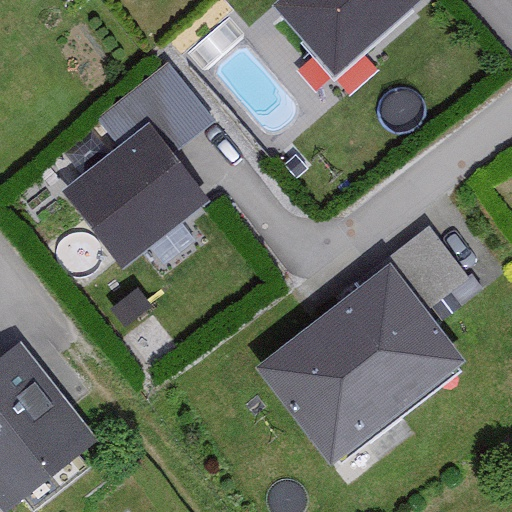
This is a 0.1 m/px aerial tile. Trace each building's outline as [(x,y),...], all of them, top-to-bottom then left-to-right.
[(290,0),(277,12),(342,85),(437,0),(290,0)] [(265,139),(302,106),(231,27),(194,59),(265,139)] [(98,126),(122,158),(64,201),(120,275),(211,207),(175,159),(215,129),(172,71),(98,126)] [(384,271),(387,275),(264,374),(342,471),(472,367),(425,309),(465,276),(431,234),(384,271)] [(22,511),(99,447),(21,355),(0,372),(0,511),(22,511)]
